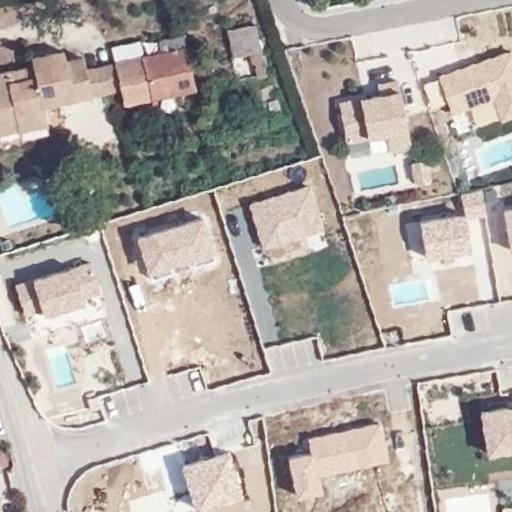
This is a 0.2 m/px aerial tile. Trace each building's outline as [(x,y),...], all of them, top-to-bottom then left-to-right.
[(258,51),(252,24),(227,29),(232,57),(249,53),(258,51)] [(119,90),(122,106),(140,102),(193,91),(182,39),(181,35),(159,39),(161,51),(112,62),(119,90)] [(63,61),(61,50),(29,57),(31,66),(0,72),(0,130),(16,128),(16,125),(44,119),(41,108),(90,97),(84,69),(81,56),(63,61)] [(258,76),(263,76),(258,51),(249,53),(251,63),(255,63),(257,74),(258,76)] [(511,55),(511,51),(438,76),(451,112),(494,97),(501,119),(511,114),(511,55)] [(90,97),(119,90),(112,62),(84,69),(90,97)] [(410,145),(397,80),(377,84),(379,94),(338,102),(345,141),(385,133),(389,149),(410,145)] [(425,159),(411,162),(415,181),(429,179),(425,159)] [(308,186),(247,204),(261,250),(322,232),(308,186)] [(462,196),(464,213),(465,221),(485,218),(481,193),(462,196)] [(464,213),(421,220),(427,261),(470,254),(465,221),(464,213)] [(202,221),(139,240),(150,278),(214,258),(202,221)] [(88,265),(17,287),(26,315),(43,310),(46,318),(86,306),(84,299),(97,295),(88,265)] [(511,410),(481,416),(488,460),(511,456),(511,410)] [(308,455),(289,458),(296,499),(325,494),(321,474),(390,462),(383,425),(305,438),(308,455)] [(230,454),(183,468),(196,511),(202,511),(244,500),(230,454)]
